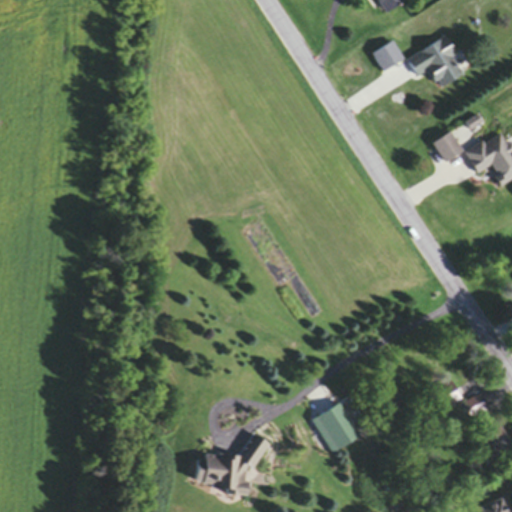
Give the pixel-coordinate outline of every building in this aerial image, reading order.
[(402,3),(399,0),(370,0),(382,16),(402,3)] [(404,61),(414,79),(427,73),(437,91),(463,76),(443,40),(404,61)] [(460,153),(449,135),(431,145),(442,164),(460,153)] [(511,180),(511,155),(501,135),(463,155),(478,181),(489,175),(497,189),(511,180)] [(445,410),(459,401),(448,384),(434,393),(445,410)] [(485,414),(475,398),(461,406),(470,423),(485,414)] [(476,440),(487,462),(508,452),(497,430),(476,440)] [(264,448),(247,438),(234,459),(196,458),(188,471),(187,488),(198,488),(208,494),(218,494),(225,499),(240,499),(241,472),(248,472),(264,448)] [(505,511),(498,498),(472,511),(505,511)]
